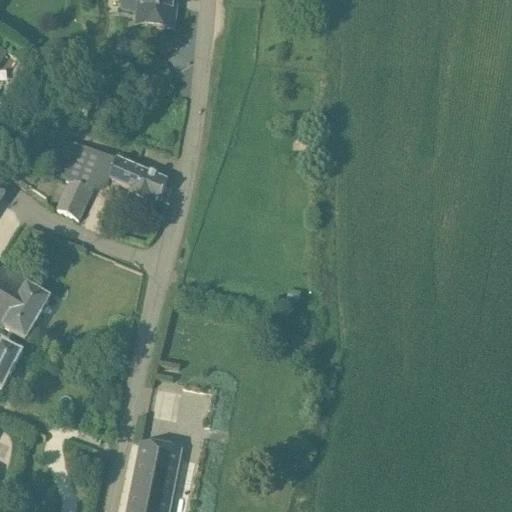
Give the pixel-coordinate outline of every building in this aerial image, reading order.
[(140,0),(137,27),(174,31),(176,12),(171,11),(172,0),(140,0)] [(169,183),(66,145),(53,180),(69,186),(57,213),(80,224),(93,195),(107,188),(109,184),(130,192),(128,197),(129,198),(126,205),(149,214),(152,207),(159,209),(169,183)] [(27,287),(0,271),(0,327),(3,329),(25,343),(35,326),(36,326),(40,318),(50,301),(27,287)] [(287,304),(299,306),(301,294),(289,292),(287,304)] [(1,347),(0,346),(0,394),(2,395),(10,379),(10,380),(15,371),(14,370),(22,355),(2,344),(1,347)] [(157,409),(156,419),(179,420),(179,397),(155,396),(155,409),(157,409)] [(168,511),(181,453),(140,445),(126,511),(168,511)]
